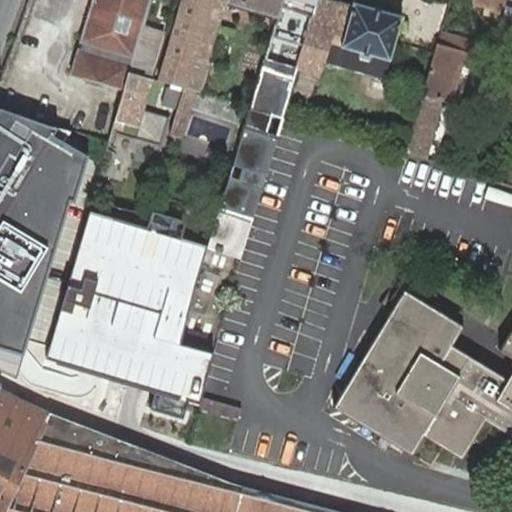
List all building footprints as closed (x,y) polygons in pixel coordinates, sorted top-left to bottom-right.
[(72,74),(125,90),(129,74),(143,27),(150,0),(94,0),(73,71),(72,74)] [(182,0),(158,81),(185,88),(194,59),(212,0),(182,0)] [(238,0),(280,12),(283,0),(212,0),(194,59),(185,88),(195,92),(202,94),(211,64),(204,63),(212,49),(223,16),(224,16),(228,3),(228,0),(238,0)] [(316,0),(283,0),(280,12),(278,18),(246,127),(228,182),(207,249),(240,259),(284,115),(282,114),(287,100),(296,70),(316,0)] [(278,18),(280,12),(238,0),(228,0),(228,3),(278,18)] [(332,0),(317,0),(296,70),(317,77),(328,42),(341,46),(338,62),(385,75),(389,59),(402,17),(354,3),(353,6),(332,0)] [(511,0),(477,0),(477,2),(485,4),(483,10),(488,11),(488,13),(499,16),(501,0),(511,0)] [(161,32),(143,27),(129,74),(147,79),(161,32)] [(420,104),(407,153),(437,162),(440,151),(430,148),(441,110),(455,64),(470,67),(474,54),(472,54),(476,43),(441,33),(437,43),(420,104)] [(145,109),(153,81),(147,79),(129,74),(125,90),(113,131),(162,145),(170,116),(145,109)] [(189,110),(195,92),(185,88),(170,136),(180,139),(189,110)] [(307,107),(287,100),(282,114),(284,115),(303,120),(307,107)] [(93,155),(2,104),(0,107),(0,345),(27,353),(93,155)] [(511,194),(492,189),(486,207),(511,215),(511,194)] [(207,249),(88,213),(45,355),(91,369),(136,383),(197,401),(211,354),(179,342),(207,249)] [(511,327),(498,350),(511,358),(511,373),(508,381),(450,346),(462,326),(442,313),(440,308),(428,301),(424,302),(403,290),(400,294),(389,312),(331,407),(430,467),(442,447),(455,427),(474,439),(494,450),(505,432),(511,420),(511,327)] [(333,511),(240,488),(50,414),(0,390),(0,511),(333,511)]
